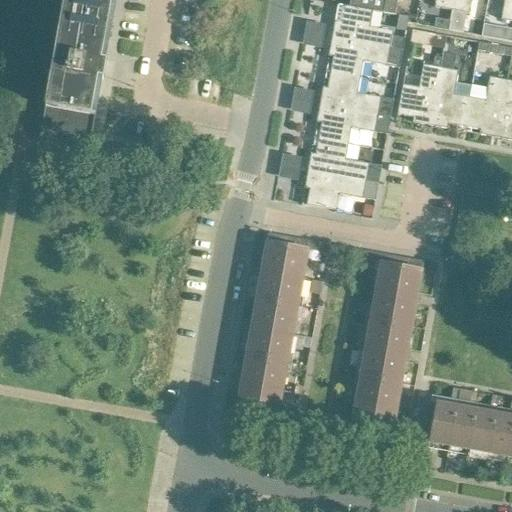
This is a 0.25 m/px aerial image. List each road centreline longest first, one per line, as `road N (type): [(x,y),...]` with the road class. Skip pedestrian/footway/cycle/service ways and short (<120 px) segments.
road 1 (residential): [(190,470),(230,232),(257,131)]
road 2 (residential): [(415,511),(190,470)]
road 3 (unclassified): [(257,131),(166,115),(152,102),(148,84),(164,0)]
road 4 (residential): [(257,131),(282,0)]
